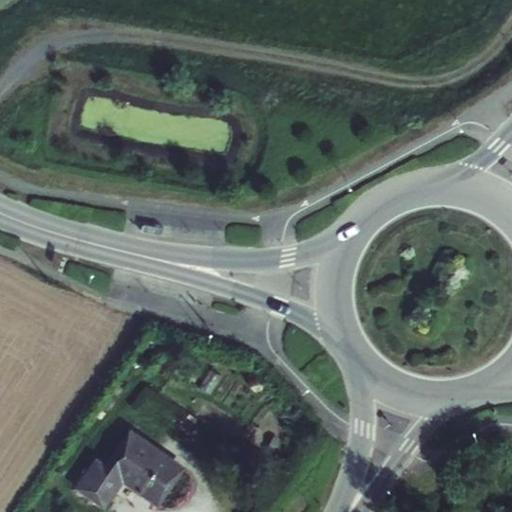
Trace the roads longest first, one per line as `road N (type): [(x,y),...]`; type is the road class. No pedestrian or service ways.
road 1 (track): [(0,90),(52,45),(83,34),(133,35),(422,82),(465,73),(511,29)]
road 2 (secondary): [(362,222),(279,258),(129,251)]
road 3 (secondary): [(129,251),(292,310),(346,341)]
road 4 (secondary): [(358,511),(459,396)]
road 5 (secondary): [(361,363),(362,429),(338,511)]
road 6 (secondary): [(129,251),(0,213)]
road 7 (secondary): [(362,222),(334,286),(346,341)]
